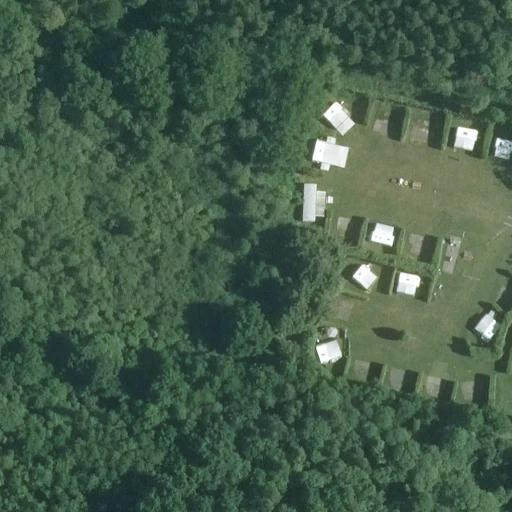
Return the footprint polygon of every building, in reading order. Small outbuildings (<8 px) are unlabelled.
[(327,129),(341,117),(330,104),(316,116),(327,129)] [(328,148),(306,146),(305,161),(327,163),(328,148)] [(490,147),(485,159),(500,165),(505,153),(490,147)] [(312,189),(294,188),(293,227),(311,227),(312,189)] [(331,220),(327,240),(348,244),(352,224),(331,220)] [(373,220),(365,247),(382,252),(390,224),(373,220)] [(416,262),(424,240),(406,234),(399,256),(416,262)] [(511,249),(502,272),(511,276),(511,249)] [(343,283),(359,296),(369,282),(353,270),(343,283)] [(390,302),(413,303),(413,278),(390,278),(390,302)] [(506,313),(511,298),(511,292),(495,285),(487,305),(506,313)] [(324,318),(349,326),(355,310),(329,302),(324,318)] [(473,352),(497,337),(480,311),(457,326),(473,352)] [(311,344),(311,364),(331,364),(332,345),(311,344)] [(381,393),(400,395),(403,363),(384,361),(381,393)] [(347,384),(365,385),(365,363),(347,363),(347,384)] [(458,404),(475,404),(474,382),(458,383),(458,404)]
